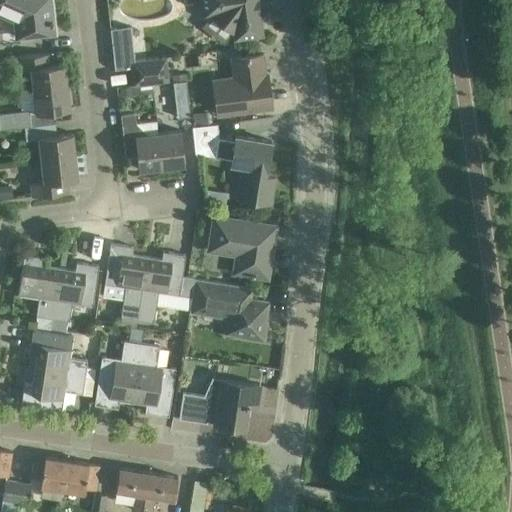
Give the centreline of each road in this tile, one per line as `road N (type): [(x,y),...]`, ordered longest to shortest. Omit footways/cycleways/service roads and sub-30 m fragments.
road 1 (unclassified): [(287,468),(313,250),(315,148),(296,0)]
road 2 (residential): [(287,468),(0,426)]
road 3 (residential): [(105,209),(81,0)]
